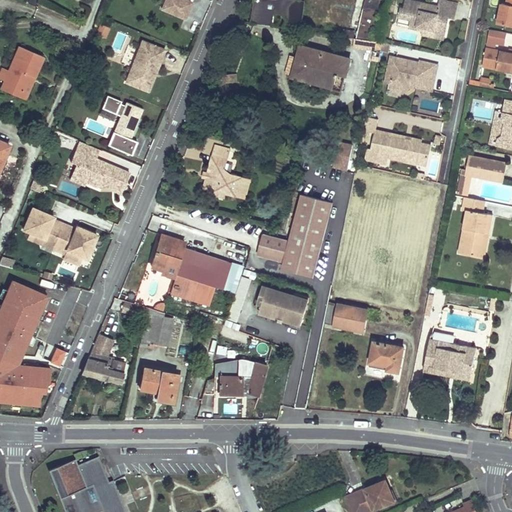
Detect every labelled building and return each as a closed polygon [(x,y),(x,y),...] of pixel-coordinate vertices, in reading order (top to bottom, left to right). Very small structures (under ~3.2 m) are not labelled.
[(167,0),(163,9),(186,19),(193,3),(185,0),(167,0)] [(256,0),(254,22),(273,25),(275,11),(282,12),(287,17),(285,27),(299,29),(303,0),(300,0),(256,0)] [(381,0),(364,0),(356,37),(373,40),(381,0)] [(458,0),(440,0),(440,2),(429,0),(407,0),(407,3),(401,3),(399,12),(406,13),(404,21),(426,25),(426,28),(436,30),(437,26),(447,28),(450,13),(456,14),(458,0)] [(511,0),(508,0),(508,4),(503,3),(498,23),(511,25),(511,0)] [(107,35),(110,27),(100,23),(96,31),(107,35)] [(446,35),(447,28),(437,26),(436,30),(426,28),(425,31),(446,35)] [(505,46),(508,31),(490,28),(487,43),(505,46)] [(376,40),(373,40),(356,37),(354,45),(375,49),(375,47),(376,40)] [(389,50),(391,42),(383,40),(383,41),(381,48),(389,50)] [(142,50),(163,58),(166,51),(145,43),(142,50)] [(350,58),(301,45),(298,58),(293,74),(293,76),(311,81),(309,87),(325,91),(326,85),(342,89),(350,58)] [(484,65),(511,71),(511,52),(510,52),(488,47),(484,65)] [(163,58),(142,50),(129,83),(150,91),(156,77),(153,77),(158,65),(160,66),(163,58)] [(413,60),(391,55),(385,81),(389,82),(388,86),(400,89),(412,86),(428,89),(431,77),(434,78),(438,63),(421,59),(420,62),(419,64),(414,63),(413,60)] [(14,56),(0,87),(0,88),(9,93),(11,87),(22,92),(30,75),(35,77),(39,67),(14,56)] [(298,58),(292,56),(287,73),(293,74),(298,58)] [(11,87),(9,93),(24,99),(35,77),(30,75),(22,92),(11,87)] [(482,76),(480,84),(494,87),(495,81),(493,81),(493,79),(482,76)] [(110,146),(134,156),(140,143),(133,140),(145,110),(128,103),(127,106),(123,105),(123,102),(109,96),(104,109),(122,117),(110,146)] [(511,98),(509,97),(508,106),(505,109),(505,110),(504,117),(506,121),(504,134),(500,137),(499,144),(511,146),(511,98)] [(499,144),(500,137),(504,117),(505,110),(498,109),(491,142),(499,144)] [(384,132),(375,130),(371,151),(379,152),(384,132)] [(412,135),(411,138),(405,137),(384,132),(379,152),(417,162),(419,155),(429,157),(432,143),(422,141),(423,137),(412,135)] [(0,167),(10,145),(0,140),(0,167)] [(97,160),(101,150),(80,142),(72,163),(77,165),(84,168),(79,179),(87,182),(99,187),(100,183),(104,185),(123,193),(131,174),(97,160)] [(336,165),(345,169),(355,147),(345,143),(336,165)] [(231,150),(216,146),(214,153),(229,157),(231,150)] [(229,157),(214,153),(209,172),(207,177),(205,187),(216,190),(216,189),(227,192),(246,197),(251,178),(231,173),(230,176),(224,175),(229,157)] [(507,161),(470,154),(469,158),(506,165),(507,161)] [(427,164),(429,157),(419,155),(417,162),(427,164)] [(506,165),(469,158),(466,174),(503,182),(506,165)] [(86,186),(87,182),(79,179),(84,168),(77,165),(71,180),(86,186)] [(333,203),(302,194),(289,241),(263,233),(258,254),(284,261),(282,268),(313,276),(320,251),(317,250),(320,238),(325,228),(326,228),(333,203)] [(486,200),(465,196),(462,209),(474,211),(470,228),(463,227),(459,251),(481,256),(485,232),(490,232),(494,214),(484,212),(486,200)] [(98,237),(78,228),(77,231),(73,239),(51,229),(55,221),(56,218),(38,210),(33,212),(25,230),(31,233),(46,239),(43,245),(67,256),(68,252),(84,259),(88,261),(98,237)] [(51,229),(73,239),(77,231),(55,221),(51,229)] [(320,251),(326,228),(325,228),(320,238),(317,250),(320,251)] [(490,232),(485,232),(481,256),(486,257),(490,232)] [(43,245),(46,239),(31,233),(29,239),(43,245)] [(185,240),(162,233),(151,266),(162,270),(175,273),(175,272),(176,273),(216,285),(223,287),(231,262),(183,247),(185,240)] [(84,259),(68,252),(67,256),(64,260),(80,267),(84,259)] [(2,256),(1,264),(13,266),(14,258),(2,256)] [(244,266),(231,262),(223,287),(235,291),(244,266)] [(13,270),(0,266),(0,275),(9,278),(13,270)] [(31,276),(24,273),(19,286),(27,289),(31,276)] [(209,304),(216,285),(176,273),(170,291),(209,304)] [(42,279),(31,276),(27,289),(37,292),(42,279)] [(60,291),(63,284),(55,282),(53,290),(60,291)] [(100,294),(63,284),(60,291),(97,301),(100,294)] [(268,298),(271,288),(264,286),(259,303),(263,304),(265,297),(268,298)] [(302,325),(306,310),(299,308),(302,298),(271,288),(268,298),(265,297),(263,304),(260,313),(278,318),(278,316),(284,318),(284,319),(302,325)] [(435,295),(429,293),(425,314),(431,315),(435,295)] [(306,310),(309,300),(302,298),(299,308),(306,310)] [(368,309),(329,301),(324,322),(364,331),(368,309)] [(149,342),(150,341),(164,344),(170,319),(147,314),(141,341),(149,342)] [(174,320),(170,319),(164,344),(169,345),(174,320)] [(114,331),(103,326),(82,371),(121,381),(123,371),(111,368),(113,359),(106,357),(107,353),(99,352),(101,347),(106,349),(114,331)] [(454,342),(431,337),(430,344),(453,349),(454,342)] [(405,347),(375,340),(370,362),(390,366),(389,369),(400,371),(405,347)] [(468,345),(454,342),(453,349),(430,344),(425,370),(435,372),(437,366),(471,373),(475,353),(467,352),(468,345)] [(477,346),(468,345),(467,352),(475,353),(477,346)] [(60,365),(66,350),(55,346),(50,361),(60,365)] [(242,358),(214,363),(214,375),(220,375),(219,393),(243,394),(243,391),(258,396),(267,366),(242,358)] [(125,361),(113,359),(111,368),(123,371),(125,361)] [(471,373),(437,366),(435,372),(470,379),(471,373)] [(178,374),(144,367),(140,387),(158,391),(156,398),(173,401),(178,374)] [(36,380),(26,378),(23,391),(14,389),(8,401),(45,408),(49,389),(34,386),(36,380)] [(125,511),(112,481),(107,483),(97,458),(76,467),(74,461),(47,472),(63,511),(101,511),(102,511),(125,511)] [(390,490),(386,480),(346,497),(351,511),(367,511),(391,502),(387,492),(390,490)] [(477,511),(472,500),(466,503),(466,506),(452,511),(477,511)]
